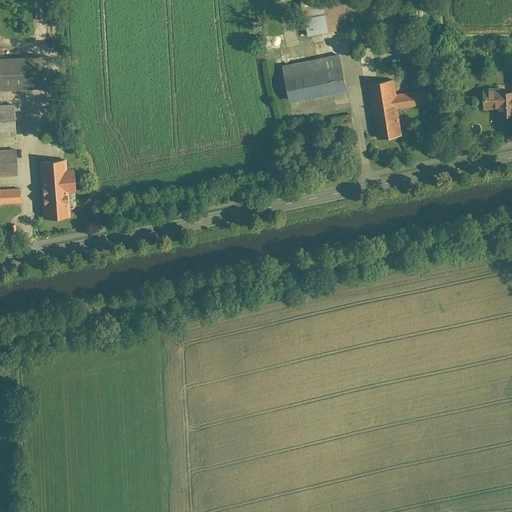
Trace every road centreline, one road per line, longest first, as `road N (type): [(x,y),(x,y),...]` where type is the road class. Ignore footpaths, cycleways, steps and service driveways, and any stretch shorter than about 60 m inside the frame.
road 1 (unclassified): [(0,337),(511,229)]
road 2 (tertiary): [(511,158),(0,264)]
road 3 (unknown): [(365,176),(340,37)]
